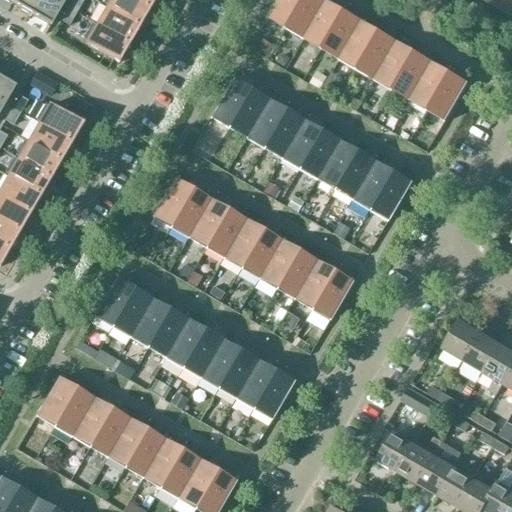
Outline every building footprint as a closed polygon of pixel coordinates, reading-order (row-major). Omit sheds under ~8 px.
[(40,0),(15,0),(12,5),(31,15),(40,0)] [(66,0),(40,0),(31,15),(51,27),(66,0)] [(78,16),(85,4),(78,0),(75,0),(69,11),(78,16)] [(151,11),(131,0),(106,0),(104,5),(108,8),(107,9),(140,29),(141,28),(140,28),(150,11),(150,12),(151,11)] [(131,0),(151,11),(150,10),(156,0),(131,0)] [(286,32),(304,0),(278,0),(267,21),(286,32)] [(303,42),(326,4),(319,0),(304,0),(286,32),(303,42)] [(511,0),(480,0),(511,18),(511,0)] [(321,53),(344,14),(326,4),(303,42),(321,53)] [(140,29),(107,9),(97,27),(130,46),(130,45),(139,29),(140,29)] [(71,28),(78,16),(69,11),(62,23),(71,28)] [(339,63),(361,24),(344,14),(321,53),(339,63)] [(356,73),(379,35),(361,24),(339,63),(356,73)] [(130,46),(97,27),(96,29),(92,26),(83,41),(87,43),(86,46),(118,65),(129,46),(130,47),(130,46)] [(374,84),(396,45),(379,35),(356,73),(374,84)] [(82,53),(86,46),(79,42),(75,49),(82,53)] [(256,53),(267,59),(273,49),(262,43),(256,53)] [(391,94),(413,55),(396,45),(374,84),(391,94)] [(409,104),(431,65),(413,55),(391,94),(409,104)] [(285,58),(279,59),(276,65),(285,70),(290,61),(285,58)] [(426,114),(448,75),(431,65),(409,104),(426,114)] [(316,73),(309,84),(318,90),(325,79),(316,73)] [(36,74),(28,87),(50,100),(58,87),(36,74)] [(445,125),(467,86),(448,75),(426,114),(445,125)] [(337,80),(331,76),(322,92),(328,95),(337,80)] [(0,113),(15,88),(0,78),(0,113)] [(210,120),(204,130),(222,141),(228,131),(250,93),(232,82),(210,120)] [(245,141),(268,103),(250,93),(228,131),(245,141)] [(11,110),(20,115),(27,103),(18,97),(11,110)] [(354,100),(350,108),(353,110),(357,112),(362,105),(354,100)] [(263,152),(286,114),(268,103),(245,141),(263,152)] [(39,126),(72,145),(73,145),(72,144),(82,126),(50,107),(48,110),(44,107),(36,122),(40,124),(39,126)] [(13,127),(20,115),(11,110),(4,122),(13,127)] [(281,162),(303,124),(286,114),(263,152),(281,162)] [(392,120),(387,127),(394,131),(398,123),(392,120)] [(298,172),(321,134),(303,124),(281,162),(298,172)] [(14,125),(0,153),(0,158),(10,163),(26,132),(14,125)] [(72,146),(72,145),(39,126),(29,143),(62,163),(62,162),(71,145),(72,146)] [(403,133),(400,138),(407,142),(410,137),(403,133)] [(316,183),(338,145),(321,134),(298,172),(316,183)] [(62,163),(29,143),(28,145),(24,142),(15,157),(19,159),(19,161),(52,180),(51,179),(61,163),(62,163)] [(192,152),(209,162),(214,155),(197,144),(192,152)] [(333,193),(355,155),(338,145),(316,183),(333,193)] [(351,203),(373,165),(355,155),(333,193),(351,203)] [(52,180),(19,161),(18,163),(14,160),(5,175),(9,177),(8,179),(41,198),(42,197),(41,197),(51,180),(51,181),(52,180)] [(368,214),(390,175),(373,165),(351,203),(368,214)] [(387,225),(409,187),(390,175),(368,214),(387,225)] [(41,198),(8,179),(0,192),(0,197),(31,216),(31,215),(40,198),(41,198)] [(170,231),(192,192),(175,182),(152,220),(170,231)] [(272,200),(278,190),(268,185),(263,194),(272,200)] [(187,241),(210,202),(192,192),(170,231),(187,241)] [(31,216),(0,197),(0,220),(21,233),(21,232),(30,216),(31,216)] [(286,208),(297,214),(303,204),(293,198),(286,208)] [(205,251),(228,213),(210,202),(187,241),(205,251)] [(222,262),(245,223),(228,213),(205,251),(222,262)] [(333,235),(339,225),(328,218),(321,229),(333,235)] [(21,234),(21,233),(0,220),(0,244),(11,251),(11,250),(10,250),(20,233),(21,234)] [(240,272),(263,233),(245,223),(222,262),(240,272)] [(338,228),(332,237),(342,242),(347,234),(338,228)] [(258,282),(280,244),(263,233),(240,272),(258,282)] [(11,251),(0,244),(0,267),(10,251),(11,251)] [(275,292),(297,254),(280,244),(258,282),(275,292)] [(293,303),(315,264),(297,254),(275,292),(293,303)] [(310,313),(332,274),(315,264),(293,303),(310,313)] [(180,276),(178,279),(186,283),(192,273),(194,271),(185,266),(180,276)] [(192,273),(186,283),(195,289),(201,278),(192,273)] [(328,324),(351,285),(332,274),(310,313),(328,324)] [(112,330),(134,292),(117,282),(94,319),(112,330)] [(211,288),(208,295),(218,301),(222,294),(211,288)] [(129,340),(151,303),(134,292),(112,330),(129,340)] [(147,351),(169,313),(151,303),(129,340),(147,351)] [(164,361),(186,323),(169,313),(147,351),(164,361)] [(182,372),(204,334),(186,323),(164,361),(182,372)] [(463,366),(480,337),(459,325),(442,353),(463,366)] [(199,382),(221,344),(204,334),(182,372),(199,382)] [(482,377),(499,348),(480,337),(463,366),(482,377)] [(89,367),(97,354),(79,343),(71,356),(89,367)] [(216,392),(238,355),(221,344),(199,382),(216,392)] [(502,389),(511,371),(511,355),(499,348),(482,377),(493,383),(488,394),(496,398),(502,388),(502,389)] [(234,403),(256,365),(238,355),(216,392),(234,403)] [(107,378),(114,382),(124,367),(117,362),(107,378)] [(251,413),(273,376),(256,365),(234,403),(251,413)] [(511,371),(502,389),(511,394),(511,371)] [(273,376),(251,413),(269,424),(292,386),(273,376)] [(168,379),(163,387),(170,391),(174,383),(168,379)] [(53,429),(76,391),(59,381),(36,419),(53,429)] [(441,403),(445,396),(432,388),(428,396),(441,403)] [(445,396),(441,403),(453,411),(462,396),(449,389),(445,396)] [(71,440),(93,402),(76,391),(53,429),(71,440)] [(430,403),(417,396),(408,391),(400,404),(429,421),(437,407),(430,403)] [(169,407),(179,413),(186,402),(176,396),(169,407)] [(89,450),(111,412),(93,402),(71,440),(89,450)] [(453,427),(458,419),(445,411),(441,419),(453,427)] [(480,426),(484,419),(471,411),(467,418),(480,426)] [(106,460),(128,422),(111,412),(89,450),(106,460)] [(458,419),(453,427),(466,434),(470,426),(458,419)] [(484,419),(480,426),(492,434),(497,426),(484,419)] [(124,471),(146,433),(128,422),(106,460),(124,471)] [(398,476),(414,448),(423,433),(415,428),(405,443),(393,437),(377,464),(398,476)] [(511,431),(506,428),(500,438),(511,445),(511,431)] [(141,481),(163,443),(146,433),(124,471),(141,481)] [(493,450),(497,442),(484,435),(480,442),(493,450)] [(418,487),(443,445),(434,440),(425,455),(414,448),(398,476),(418,487)] [(497,442),(493,450),(505,457),(510,449),(497,442)] [(158,491),(181,453),(163,443),(141,481),(158,491)] [(278,467),(285,450),(270,444),(263,461),(278,467)] [(437,499),(453,471),(462,456),(443,445),(418,487),(437,499)] [(176,502),(198,464),(181,453),(158,491),(176,502)] [(473,483),(482,467),(473,463),(464,478),(453,471),(437,499),(457,510),(473,483)] [(193,511),(216,474),(198,464),(176,502),(193,511)] [(219,511),(235,486),(216,474),(193,511),(219,511)] [(0,511),(4,511),(18,491),(0,480),(0,511)] [(482,511),(493,495),(493,494),(473,483),(457,510),(460,511),(482,511)] [(509,511),(511,508),(511,487),(509,493),(498,486),(493,494),(493,495),(482,511),(509,511)] [(28,511),(35,501),(18,491),(4,511),(28,511)] [(52,511),(53,511),(35,501),(28,511),(52,511)]
